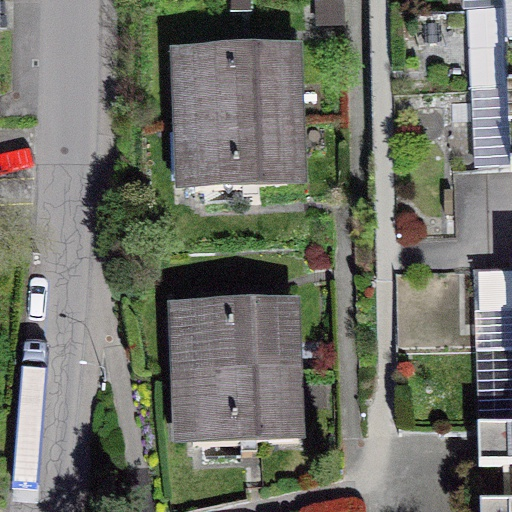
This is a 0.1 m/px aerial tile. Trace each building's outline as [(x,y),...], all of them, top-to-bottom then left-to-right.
[(511,20),(511,0),(500,0),(501,11),(466,12),(466,22),(511,20)] [(511,50),(511,20),(466,22),(467,52),(511,50)] [(511,74),(511,50),(467,52),(468,76),(511,74)] [(303,63),(170,64),(171,135),(304,134),(303,63)] [(511,101),(511,74),(468,76),(468,92),(506,91),(506,102),(511,101)] [(304,134),(171,135),(172,209),(304,207),(304,134)] [(170,319),(171,389),(304,386),(302,317),(170,319)] [(304,386),(171,389),(173,458),(305,454),(304,386)] [(511,508),(511,475),(477,476),(478,509),(511,508)]
